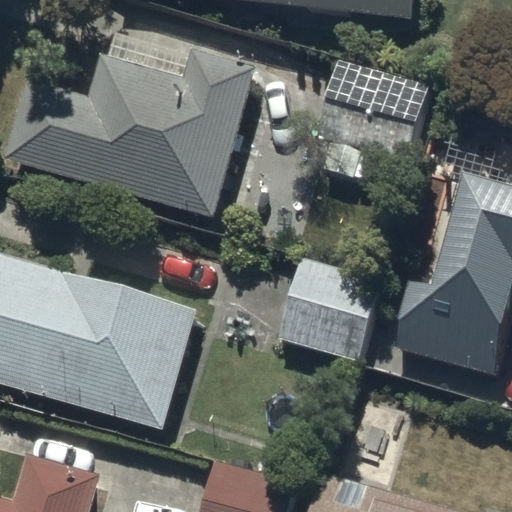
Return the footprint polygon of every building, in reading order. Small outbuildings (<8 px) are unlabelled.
[(419,0),(130,0),(417,25),(419,0)] [(9,161),(216,222),(258,79),(192,60),(185,84),(103,60),(91,101),(32,83),(9,161)] [(319,139),(417,164),(436,92),(337,67),(319,139)] [(511,192),(470,183),(461,220),(439,215),(420,293),(411,290),(396,352),(500,377),(511,329),(511,192)] [(199,315),(0,255),(0,385),(163,434),(199,315)] [(294,283),(282,346),(367,363),(379,300),(294,283)] [(0,502),(0,511),(99,511),(107,483),(33,462),(20,508),(0,502)] [(292,511),(299,488),(220,467),(207,511),(292,511)] [(307,501),(303,511),(444,511),(328,478),(320,505),(307,501)]
